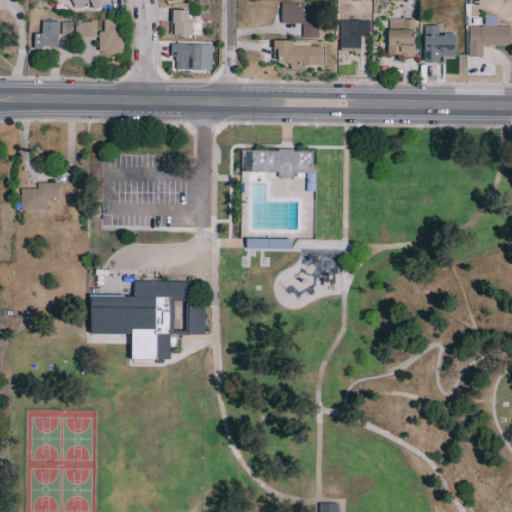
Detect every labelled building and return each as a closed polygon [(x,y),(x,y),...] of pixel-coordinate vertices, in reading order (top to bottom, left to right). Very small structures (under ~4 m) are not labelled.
[(110,4),(108,0),(72,0),(75,7),(93,2),(95,9),(110,4)] [(282,2),(281,23),(303,23),(303,38),(321,38),(321,2),(282,2)] [(190,10),(173,10),(172,35),(200,35),(201,22),(189,22),(190,10)] [(415,19),(389,18),(388,55),(414,56),(415,19)] [(34,33),(34,47),(57,48),(58,21),(42,20),(41,33),(34,33)] [(97,21),(75,20),(75,35),(97,36),(97,21)] [(123,54),(124,20),(104,20),(104,30),(100,30),(99,50),(107,51),(107,54),(123,54)] [(370,36),(371,21),(341,20),(340,49),(360,50),(361,35),(370,36)] [(425,62),(440,63),(440,56),(455,56),(456,36),(439,35),(439,25),(425,25),(425,62)] [(469,26),(469,56),(483,56),(483,45),(511,45),(511,26),(469,26)] [(293,46),(293,40),(274,40),(274,57),(283,57),(283,63),(291,63),(291,70),(305,70),(305,65),(323,65),(323,46),(293,46)] [(176,69),(207,70),(207,58),(202,58),(202,44),(171,43),(171,57),(176,57),(176,69)] [(257,152),(290,153),(316,153),(316,172),(256,172),(257,152)] [(46,208),(46,196),(58,196),(58,181),(37,182),(37,187),(18,188),(19,209),(46,208)] [(95,295),(136,297),(135,278),(195,282),(194,297),(197,297),(196,305),(208,304),(208,334),(174,334),(172,360),(132,359),(133,331),(96,332),(95,295)] [(338,511),(339,502),(320,502),(319,511),(338,511)]
